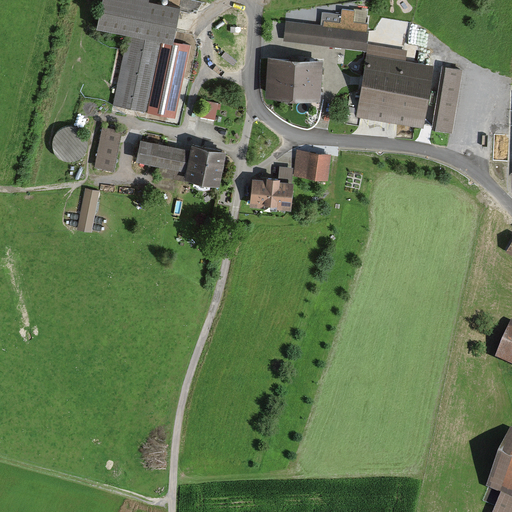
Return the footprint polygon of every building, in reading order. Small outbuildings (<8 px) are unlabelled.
[(146,0),(101,0),(95,28),(126,34),(111,104),(176,117),(191,44),(172,40),(179,8),(146,1),(146,0)] [(321,25),(285,21),(283,41),(366,50),(368,31),(366,30),(367,22),(352,20),(354,10),(343,9),(342,14),(323,11),(321,25)] [(368,43),(356,114),(423,125),(433,64),(406,59),(408,49),(368,43)] [(269,55),(267,95),(321,98),(323,58),(294,56),(269,55)] [(462,69),(445,66),(433,126),(451,129),(462,69)] [(203,100),(201,117),(217,119),(219,102),(203,100)] [(122,129),(101,125),(94,167),(115,171),(122,129)] [(186,171),(190,147),(141,138),(137,161),(186,171)] [(190,147),(186,171),(185,177),(220,184),(223,165),(227,150),(191,143),(190,147)] [(330,153),(297,148),(293,174),(327,179),(330,153)] [(267,174),(266,178),(253,177),(250,205),(291,209),(294,181),(292,180),(293,166),(279,165),(278,175),(267,174)] [(100,190),(85,188),(77,229),(92,231),(100,190)] [(511,323),(495,359),(511,366),(511,323)] [(511,511),(511,432),(509,431),(485,488),(502,495),(494,511),(511,511)]
